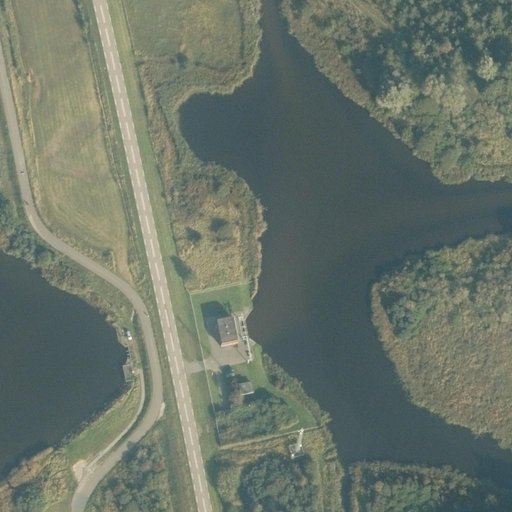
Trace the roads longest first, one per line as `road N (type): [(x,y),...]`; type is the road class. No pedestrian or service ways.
road 1 (unclassified): [(77,511),(92,482),(151,416),(155,372),(132,295),(34,221),(0,62)]
road 2 (primary): [(204,511),(97,0)]
